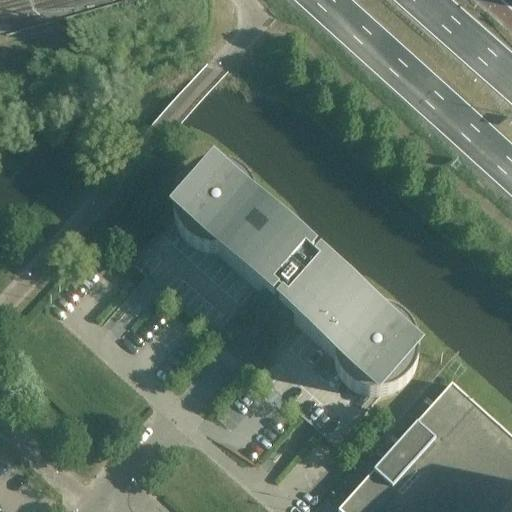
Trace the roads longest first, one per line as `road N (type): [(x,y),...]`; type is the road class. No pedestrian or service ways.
road 1 (trunk): [(331,0),(511,165)]
road 2 (unclassified): [(178,415),(73,323)]
road 3 (unclassified): [(275,505),(178,415)]
